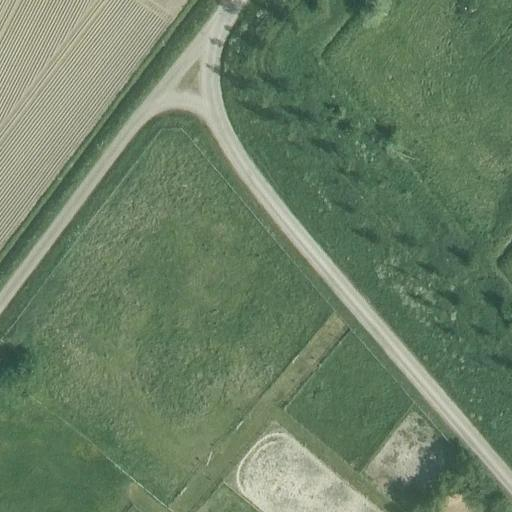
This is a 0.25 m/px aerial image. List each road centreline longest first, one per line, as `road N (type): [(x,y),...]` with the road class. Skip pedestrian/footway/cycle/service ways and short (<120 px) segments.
road 1 (unclassified): [(511,503),(209,119)]
road 2 (unclassified): [(0,302),(152,100)]
